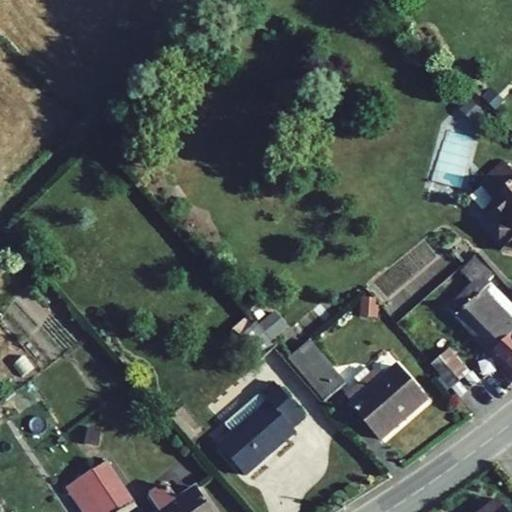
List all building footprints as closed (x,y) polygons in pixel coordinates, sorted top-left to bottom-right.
[(481,96),(495,109),(502,101),(488,89),(481,96)] [(462,111),(473,122),(484,111),(472,100),(462,111)] [(511,170),(510,169),(505,163),(480,185),(494,200),(490,204),(504,219),(504,224),(500,229),(499,237),(503,241),(503,252),(511,252),(511,170)] [(491,353),(511,332),(511,305),(488,282),(493,277),(474,257),(460,271),(472,283),(447,308),(491,353)] [(359,304),(358,317),(377,318),(378,305),(359,304)] [(273,337),(285,327),(273,313),(261,323),(273,337)] [(233,330),(239,337),(253,325),(247,317),(233,330)] [(260,361),(276,346),(256,322),(253,325),(239,337),(260,361)] [(511,332),(491,353),(511,374),(511,332)] [(287,359),(324,402),(345,384),(308,342),(287,359)] [(469,375),(469,374),(448,349),(430,364),(452,390),(469,375)] [(351,406),(380,440),(426,401),(397,367),(378,382),(367,369),(355,379),(360,385),(348,395),(354,403),(351,406)] [(452,390),(473,416),(494,399),(481,383),(484,380),(474,369),(469,374),(469,375),(452,390)] [(244,475),(295,432),(293,429),(305,418),(274,383),(225,425),(232,434),(219,446),(244,475)] [(93,445),(96,429),(87,427),(84,443),(93,445)] [(121,511),(134,503),(106,461),(93,470),(121,511)] [(120,511),(121,511),(93,470),(79,479),(96,505),(85,511),(120,511)] [(85,511),(96,505),(79,479),(66,488),(82,511),(85,511)] [(149,492),(149,498),(158,511),(212,511),(196,487),(176,500),(167,486),(161,484),(149,492)] [(506,511),(498,501),(483,511),(506,511)]
